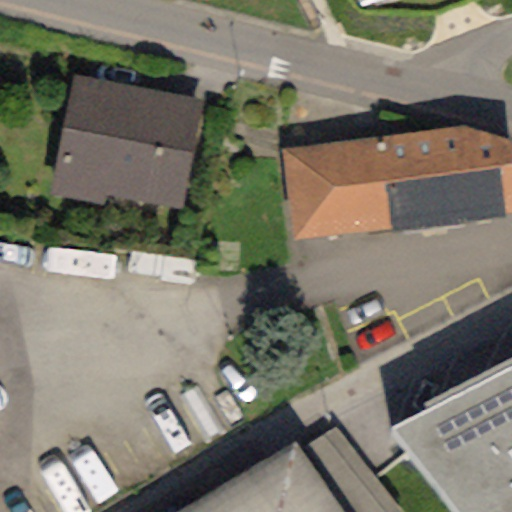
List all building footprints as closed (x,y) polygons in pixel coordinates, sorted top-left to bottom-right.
[(203,102),(72,78),(49,196),(104,207),(107,195),(183,209),(203,102)] [(460,126),(378,138),(389,232),(511,216),(511,173),(508,141),(460,126)] [(290,244),(389,232),(378,138),(279,150),(290,244)] [(511,511),(511,365),(388,429),(454,511),(511,511)] [(305,453),(295,443),(181,511),(396,511),(336,427),(305,453)]
